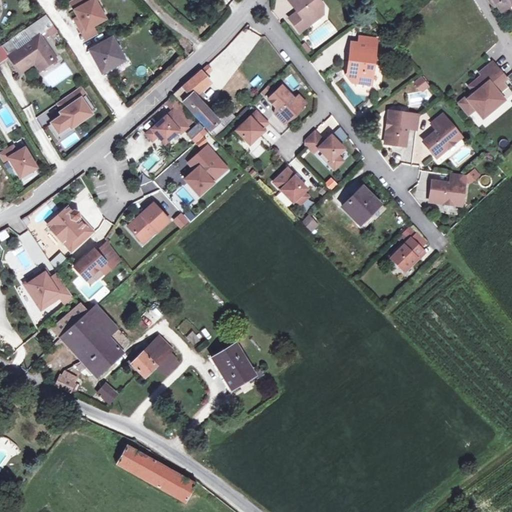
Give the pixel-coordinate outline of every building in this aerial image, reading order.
[(94,0),(71,0),(70,1),(79,17),(80,20),(76,22),(81,32),(101,21),(96,12),(100,9),(94,0)] [(300,32),(319,17),(315,12),(319,9),(323,5),(318,0),(289,0),(299,13),(298,15),(296,14),(290,19),(300,32)] [(511,0),(487,0),(492,6),(496,3),(505,16),(511,11),(511,4),(511,3),(511,0)] [(105,19),(100,9),(96,12),(101,21),(105,19)] [(56,30),(46,15),(2,45),(9,56),(8,57),(19,73),(33,63),(38,70),(55,58),(39,35),(47,29),(50,35),(56,30)] [(57,34),(51,39),(58,47),(64,43),(57,34)] [(359,37),(358,44),(376,46),(377,39),(359,37)] [(90,51),(102,73),(110,69),(124,61),(116,47),(112,39),(90,51)] [(376,46),(358,44),(351,44),(348,63),(352,63),(351,72),(345,76),(351,84),(372,86),(376,46)] [(0,62),(5,58),(8,57),(9,56),(2,45),(0,46),(0,62)] [(124,61),(110,69),(112,72),(129,63),(120,45),(116,47),(124,61)] [(482,118),(503,100),(497,93),(494,89),(501,82),(505,79),(492,63),(480,73),(482,76),(473,83),(478,90),(475,93),(467,100),(466,98),(459,104),(468,115),(475,109),(482,118)] [(211,66),(210,66),(209,64),(175,94),(209,131),(220,122),(200,101),(198,103),(193,99),(212,83),(205,75),(211,71),(209,68),(211,66)] [(421,78),(415,83),(420,90),(421,89),(423,91),(428,87),(421,78)] [(501,82),(494,89),(497,93),(505,87),(501,82)] [(473,83),(469,86),(475,93),(478,90),(473,83)] [(294,99),(282,86),(268,100),(278,110),(274,114),(284,124),(300,109),(293,102),(295,100),(294,99)] [(507,100),(511,95),(511,92),(508,87),(502,93),(507,100)] [(85,97),(79,88),(57,103),(64,115),(51,124),(58,133),(69,126),(71,128),(82,121),(79,117),(88,111),(80,100),(85,97)] [(298,96),(294,99),(295,100),(293,102),(300,109),(305,103),(298,96)] [(95,111),(85,97),(80,100),(88,111),(79,117),(82,121),(82,120),(95,111)] [(60,116),(56,108),(48,112),(52,120),(60,116)] [(173,111),(146,134),(152,141),(158,136),(164,144),(179,132),(180,134),(188,128),(173,111)] [(257,111),(236,131),(250,145),(264,132),(262,130),(269,123),(257,111)] [(418,116),(394,113),(393,120),(388,120),(385,143),(405,146),(407,128),(416,129),(418,116)] [(437,131),(423,142),(436,158),(455,142),(451,138),(457,133),(442,115),(431,124),(437,131)] [(58,133),(51,124),(47,126),(59,142),(73,131),(71,128),(69,126),(58,133)] [(323,126),(317,131),(325,139),(330,134),(323,126)] [(314,131),(304,141),(304,144),(313,154),(318,149),(330,162),(328,164),(334,170),(343,162),(337,156),(344,150),(331,136),(324,142),(314,131)] [(457,133),(451,138),(455,142),(461,137),(457,133)] [(4,161),(9,159),(20,178),(36,168),(24,149),(22,151),(17,153),(15,151),(13,147),(0,154),(0,155),(4,162),(4,161)] [(221,162),(207,147),(188,163),(195,171),(188,177),(188,183),(188,184),(198,196),(212,184),(212,183),(212,175),(220,168),(221,162)] [(227,169),(221,162),(220,168),(212,175),(212,183),(227,169)] [(287,169),(273,183),(292,203),(295,200),(300,204),(307,197),(303,192),(306,189),(287,169)] [(450,183),(432,181),(429,201),(453,204),(454,199),(462,200),(465,176),(451,175),(450,183)] [(343,207),(358,223),(379,203),(363,187),(343,207)] [(379,203),(358,223),(362,227),(383,207),(379,203)] [(141,214),(127,227),(134,235),(142,232),(147,238),(155,231),(156,232),(168,222),(153,204),(145,211),(147,213),(142,216),(141,214)] [(67,207),(47,225),(71,252),(91,234),(77,219),(78,217),(78,216),(78,214),(78,213),(77,212),(77,211),(76,211),(74,211),(72,211),(71,212),(67,207)] [(181,229),(188,221),(180,212),(172,220),(181,229)] [(303,223),(309,229),(315,223),(309,217),(303,223)] [(6,230),(0,232),(0,237),(2,241),(10,237),(6,230)] [(142,232),(134,235),(142,243),(147,238),(142,232)] [(410,238),(390,258),(403,272),(417,259),(415,256),(421,250),(410,238)] [(93,249),(73,267),(84,280),(89,275),(97,268),(103,275),(119,260),(108,244),(97,254),(93,249)] [(56,268),(66,258),(60,252),(50,261),(56,268)] [(97,268),(89,275),(95,281),(103,275),(97,268)] [(37,297),(43,307),(59,296),(62,300),(70,295),(56,273),(48,279),(43,273),(37,277),(35,275),(26,281),(31,289),(28,291),(34,299),(37,297)] [(122,353),(117,348),(108,337),(117,329),(96,306),(86,316),(78,323),(62,338),(96,376),(122,353)] [(80,308),(71,315),(78,323),(86,316),(80,308)] [(62,338),(78,323),(71,315),(54,330),(62,338)] [(127,340),(117,329),(108,337),(117,348),(127,340)] [(156,366),(170,352),(173,350),(159,336),(142,352),(156,366)] [(235,344),(212,358),(231,388),(254,374),(235,344)] [(145,377),(156,366),(142,352),(131,363),(145,377)] [(163,373),(177,359),(170,352),(156,366),(163,373)] [(54,387),(74,395),(81,378),(62,369),(54,387)] [(105,385),(98,393),(109,403),(116,394),(105,385)] [(185,502),(195,484),(128,446),(117,464),(185,502)]
